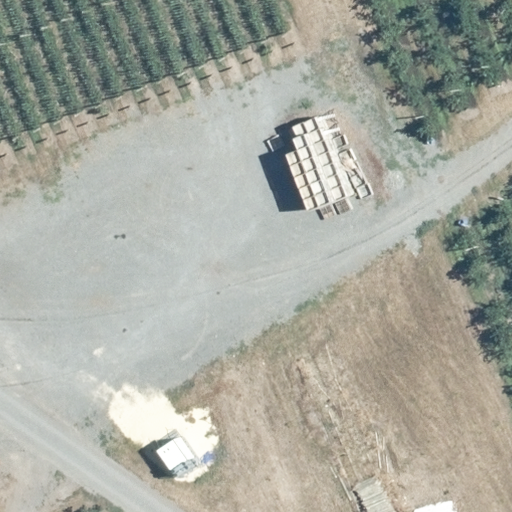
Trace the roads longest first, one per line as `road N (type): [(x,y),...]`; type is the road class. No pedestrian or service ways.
road 1 (unclassified): [(30,433),(169,382),(511,140)]
road 2 (unclassified): [(30,433),(140,511)]
